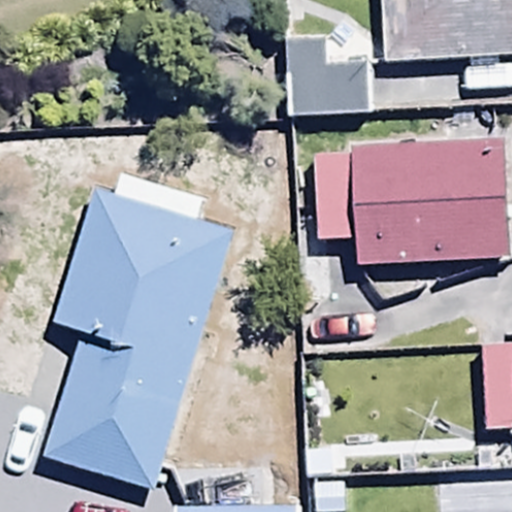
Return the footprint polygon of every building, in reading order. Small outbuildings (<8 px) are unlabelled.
[(511,0),(385,0),(389,77),(511,70),(511,0)] [(284,53),(287,130),(377,126),(375,76),(332,78),(331,51),(284,53)] [(511,177),(511,154),(318,163),(322,256),(363,254),(364,278),(511,271),(511,177)] [(158,507),(240,246),(202,234),(209,211),(128,186),(121,210),(98,203),(56,339),(84,348),(45,472),(158,507)] [(511,354),(488,355),(491,446),(511,445),(511,354)]
